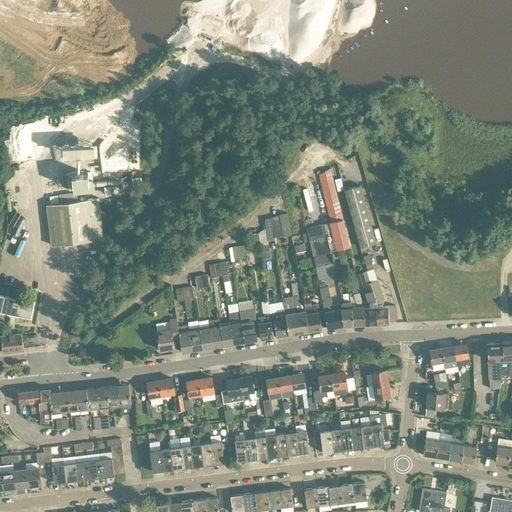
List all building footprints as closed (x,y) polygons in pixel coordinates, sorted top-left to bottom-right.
[(97,140),(62,142),(63,153),(79,153),(79,152),(97,151),(97,140)] [(324,224),(327,236),(334,234),(338,249),(349,246),(330,168),(320,175),(331,223),(324,224)] [(74,190),(90,187),(89,180),(88,173),(72,175),(74,190)] [(337,177),(339,189),(345,188),(343,176),(337,177)] [(360,248),(377,243),(361,185),(344,190),(360,248)] [(59,203),(46,205),(51,246),(103,239),(98,198),(77,201),(76,192),(58,195),(59,203)] [(279,215),(278,216),(282,236),(283,236),(284,237),(291,235),(287,214),(279,215)] [(282,236),(278,216),(271,219),(274,240),(275,240),(274,238),(282,236)] [(274,240),(271,219),(265,219),(266,227),(268,241),(274,240)] [(330,252),(324,224),(307,228),(308,232),(310,242),(316,267),(333,263),(330,252)] [(258,234),(247,235),(249,247),(260,245),(258,234)] [(244,246),(233,247),(234,260),(246,258),(244,246)] [(363,256),(367,271),(373,269),(369,255),(363,256)] [(219,263),(221,275),(228,274),(226,262),(219,263)] [(212,277),(221,275),(219,263),(209,265),(212,277)] [(377,324),(376,297),(374,290),(373,290),(371,284),(367,271),(359,273),(368,305),(370,305),(370,308),(364,309),(365,324),(377,324)] [(201,275),(203,288),(209,287),(207,274),(201,275)] [(203,288),(201,275),(194,276),(197,289),(203,288)] [(327,328),(343,325),(341,309),(340,305),(332,306),(329,286),(327,287),(324,277),(318,279),(320,288),(323,304),(327,327),(327,328)] [(365,324),(364,309),(364,307),(356,279),(350,281),(354,298),(357,308),(352,308),(353,325),(365,324)] [(376,297),(377,324),(389,323),(388,307),(382,307),(382,305),(384,305),(384,297),(378,281),(371,284),(373,290),(374,290),(376,297)] [(308,331),(304,300),(303,299),(299,300),(296,283),(291,284),(293,296),(299,333),(308,331)] [(192,287),(182,288),(184,301),(185,301),(186,308),(192,307),(191,300),(194,299),(192,287)] [(0,296),(0,313),(7,315),(19,317),(31,319),(34,303),(22,301),(22,300),(10,298),(0,296)] [(299,333),(293,296),(283,298),(285,311),(289,334),(299,333)] [(304,300),(308,331),(321,329),(321,328),(327,327),(323,304),(311,306),(310,299),(304,300)] [(261,339),(274,337),(268,300),(262,301),(265,316),(257,318),(258,323),(261,339)] [(353,325),(352,308),(342,309),(341,309),(343,325),(345,325),(353,325)] [(239,312),(241,322),(244,342),(257,340),(254,323),(256,322),(254,309),(239,312)] [(289,334),(285,311),(272,313),(273,317),(276,337),(289,334)] [(180,341),(177,327),(176,320),(169,321),(171,329),(156,331),(160,350),(175,348),(174,342),(180,341)] [(244,342),(241,322),(229,324),(233,344),(244,342)] [(233,344),(229,324),(219,325),(223,346),(233,344)] [(192,351),(189,331),(188,325),(177,327),(180,341),(182,353),(192,351)] [(223,346),(219,325),(209,327),(213,347),(223,346)] [(213,347),(209,327),(199,329),(202,349),(213,347)] [(202,349),(199,329),(189,331),(192,351),(202,349)] [(3,352),(24,350),(22,333),(0,335),(3,352)] [(511,342),(502,343),(503,360),(500,360),(500,375),(511,376),(511,371),(511,342)] [(494,379),(499,379),(501,379),(500,375),(500,360),(503,360),(502,343),(487,343),(487,361),(492,361),(493,379),(494,379)] [(466,344),(454,346),(456,359),(463,358),(469,357),(466,344)] [(456,359),(454,346),(442,348),(444,361),(445,367),(451,366),(451,364),(457,363),(456,359)] [(444,361),(442,348),(430,350),(432,363),(444,361)] [(371,373),(374,386),(388,384),(386,370),(371,373)] [(345,372),(332,374),(334,389),(335,395),(348,393),(345,372)] [(291,375),(293,389),(306,386),(303,373),(291,375)] [(334,389),(332,374),(318,377),(320,390),(313,391),(314,397),(315,403),(322,402),(322,397),(327,396),(327,390),(334,389)] [(291,375),(279,377),(281,390),(293,389),(291,375)] [(239,378),(242,401),(250,400),(249,392),(254,392),(252,376),(239,378)] [(199,379),(201,394),(214,392),(212,377),(199,379)] [(269,392),(281,390),(279,377),(266,379),(269,392)] [(159,380),(162,395),(174,393),(172,378),(159,380)] [(234,402),(242,401),(239,378),(226,380),(229,396),(234,395),(234,402)] [(202,399),(201,394),(199,379),(186,381),(189,397),(194,396),(194,400),(202,399)] [(149,397),(162,395),(159,380),(147,382),(149,397)] [(118,386),(120,405),(131,404),(129,384),(118,386)] [(388,384),(374,386),(376,399),(390,397),(388,384)] [(120,405),(118,386),(108,387),(110,406),(120,405)] [(110,406),(108,387),(97,388),(99,407),(110,406)] [(99,407),(97,388),(87,389),(89,408),(99,407)] [(361,397),(360,388),(356,389),(359,406),(365,405),(364,396),(361,397)] [(51,412),(50,393),(49,389),(41,390),(42,400),(40,400),(41,419),(45,419),(45,420),(52,419),(51,412)] [(89,408),(87,389),(77,390),(79,409),(89,408)] [(36,420),(41,419),(40,400),(42,400),(41,390),(19,392),(20,403),(31,401),(32,412),(35,412),(36,420)] [(79,409),(77,390),(68,391),(70,410),(79,409)] [(70,410),(68,391),(59,392),(61,411),(70,410)] [(61,411),(59,392),(50,393),(51,412),(61,411)] [(428,392),(427,408),(436,409),(436,407),(447,408),(448,393),(428,392)] [(177,411),(184,410),(182,394),(174,395),(177,411)] [(221,394),(214,395),(216,407),(223,406),(221,394)] [(315,403),(314,397),(307,398),(308,408),(304,408),(305,414),(310,413),(311,413),(314,413),(316,412),(315,403)] [(193,407),(192,399),(184,400),(186,409),(187,409),(188,415),(197,413),(195,407),(193,407)] [(265,416),(273,415),(271,399),(263,400),(265,416)] [(153,408),(152,400),(146,401),(148,416),(157,414),(156,408),(153,408)] [(226,422),(233,421),(231,409),(224,410),(226,422)] [(374,446),(384,444),(382,425),(385,425),(383,414),(370,416),(371,424),(374,446)] [(123,427),(122,416),(114,416),(115,427),(123,427)] [(101,418),(102,429),(109,428),(108,417),(101,418)] [(102,429),(101,418),(93,419),(95,430),(102,429)] [(361,426),(364,447),(374,446),(371,424),(361,426)] [(351,427),(354,448),(364,447),(361,426),(351,427)] [(341,428),(343,449),(354,448),(351,427),(341,428)] [(341,428),(330,429),(333,451),(343,449),(341,428)] [(313,431),(315,448),(322,447),(322,452),(333,451),(330,429),(320,431),(313,431)] [(315,451),(315,453),(315,448),(313,431),(313,430),(296,432),(298,453),(315,451)] [(288,454),(298,453),(296,432),(286,433),(288,454)] [(441,439),(451,440),(452,433),(442,432),(441,439)] [(276,434),(278,455),(288,454),(286,433),(276,434)] [(265,435),(268,457),(278,455),(276,434),(265,435)] [(255,437),(258,458),(268,457),(265,435),(255,437)] [(255,437),(245,438),(248,459),(258,458),(255,437)] [(248,459),(245,438),(235,439),(237,456),(237,460),(248,459)] [(436,457),(438,441),(426,439),(423,454),(436,457)] [(211,442),(213,463),(224,462),(221,441),(211,442)] [(449,459),(451,443),(438,441),(436,457),(449,459)] [(201,443),(203,465),(213,463),(211,442),(201,443)] [(191,445),(193,466),(203,465),(201,443),(191,445)] [(461,461),(464,445),(451,443),(449,459),(461,461)] [(180,446),(183,467),(193,466),(191,445),(180,446)] [(464,445),(461,461),(474,463),(477,447),(464,445)] [(171,447),(173,468),(183,467),(180,446),(171,447)] [(508,464),(510,448),(497,446),(495,462),(508,464)] [(43,447),(43,452),(46,473),(53,472),(54,483),(66,482),(64,464),(52,465),(51,461),(52,461),(50,447),(43,447)] [(160,448),(163,470),(173,468),(171,447),(160,448)] [(152,464),(152,470),(152,471),(163,470),(160,448),(150,450),(150,452),(151,458),(152,464)] [(26,468),(28,487),(40,485),(39,474),(46,473),(43,452),(36,453),(37,463),(38,463),(38,467),(26,468)] [(100,459),(102,477),(114,476),(114,474),(113,469),(113,463),(112,458),(100,459)] [(88,461),(90,479),(102,477),(100,459),(88,461)] [(76,462),(78,480),(90,479),(88,461),(76,462)] [(64,464),(66,482),(78,480),(76,462),(64,464)] [(14,470),(16,488),(28,487),(26,468),(14,470)] [(3,479),(5,489),(16,488),(14,470),(2,471),(3,479)] [(353,483),(355,501),(367,500),(365,482),(353,483)] [(355,501),(353,483),(341,485),(343,503),(355,501)] [(343,503),(341,485),(329,486),(331,504),(343,503)] [(329,486),(317,488),(319,506),(331,504),(329,486)] [(291,488),(279,490),(281,507),(293,506),(291,488)] [(319,506),(317,488),(304,489),(307,507),(319,506)] [(419,503),(419,506),(420,506),(419,511),(426,511),(429,511),(430,507),(435,508),(434,511),(449,511),(450,508),(444,507),(446,493),(422,489),(420,504),(419,503)] [(281,507),(279,490),(267,491),(269,509),(281,507)] [(269,509),(267,491),(255,493),(257,510),(269,509)] [(256,511),(257,510),(255,493),(243,494),(245,511),(244,511),(256,511)] [(242,511),(245,511),(243,494),(230,496),(232,511),(242,511)] [(206,511),(218,511),(218,510),(217,497),(205,499),(206,511)] [(511,511),(511,500),(509,500),(506,497),(504,499),(492,497),(489,511),(511,511)] [(193,500),(194,511),(206,511),(205,499),(193,500)] [(181,502),(182,511),(194,511),(193,500),(181,502)] [(169,503),(170,511),(182,511),(181,502),(169,503)] [(157,511),(170,511),(169,503),(157,505),(157,509),(157,511)]
